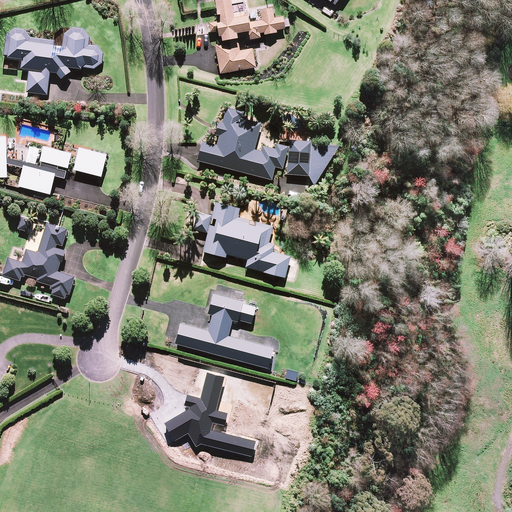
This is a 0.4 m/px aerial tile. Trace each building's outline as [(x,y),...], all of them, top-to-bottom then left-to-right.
[(230,5),(229,0),(213,0),(215,7),(216,15),(220,14),(221,20),(208,23),(210,32),(219,30),(221,41),(236,38),(235,33),(243,32),(245,40),(261,37),(261,35),(290,30),(287,16),(274,18),(272,7),(245,11),(243,3),(230,5)] [(65,28),(54,38),(54,40),(30,37),(24,30),(13,29),(7,33),(4,57),(22,59),(21,69),(28,70),(26,92),(47,95),(49,72),(55,73),(61,78),(69,72),(70,66),(93,69),(101,63),(102,54),(97,47),(87,45),(88,37),(83,30),(65,28)] [(223,47),(223,44),(215,45),(220,73),(255,67),(252,49),(239,51),(238,45),(223,47)] [(242,112),(226,108),(222,122),(218,121),(214,135),(219,136),(217,146),(201,142),(196,160),(271,180),(274,167),(282,169),(287,147),(276,144),(274,149),(262,146),(261,152),(253,150),(260,123),(241,118),(242,112)] [(43,146),(34,144),(33,149),(16,144),(16,138),(6,138),(6,135),(0,135),(0,177),(6,177),(6,165),(11,165),(23,168),(18,186),(50,194),(54,176),(65,178),(71,153),(43,146)] [(338,147),(315,143),(290,140),(285,173),(308,176),(315,184),(338,147)] [(106,155),(79,148),(73,169),(101,176),(106,155)] [(239,209),(215,202),(211,219),(197,215),(193,229),(208,233),(203,251),(208,253),(206,260),(223,264),(225,254),(247,259),(245,267),(284,277),(286,269),(289,256),(271,252),(273,244),(268,243),(272,226),(237,217),(239,209)] [(34,219),(20,215),(16,230),(30,233),(34,219)] [(67,229),(48,223),(39,253),(26,249),(23,260),(8,256),(3,275),(20,280),(22,273),(37,278),(36,281),(53,286),(51,294),(64,298),(66,293),(69,294),(74,277),(58,272),(66,247),(62,246),(67,229)] [(242,301),(213,294),(207,313),(212,314),(208,330),(180,323),(175,343),(267,368),(272,348),(228,336),(232,320),(237,322),(242,301)]
